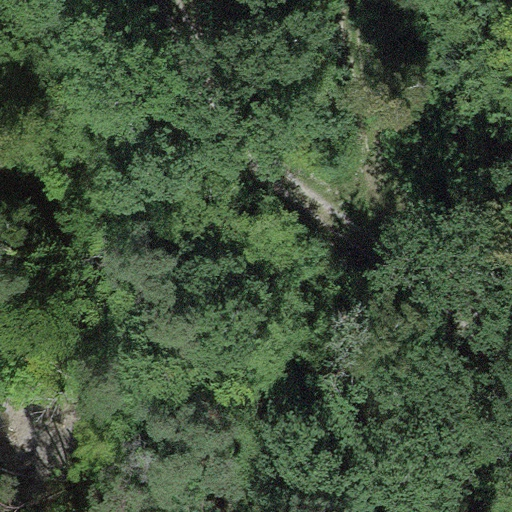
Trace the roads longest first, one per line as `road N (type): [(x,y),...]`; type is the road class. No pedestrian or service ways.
road 1 (track): [(211,112),(267,173),(404,288),(511,355)]
road 2 (track): [(357,0),(351,24),(369,163),(404,288)]
